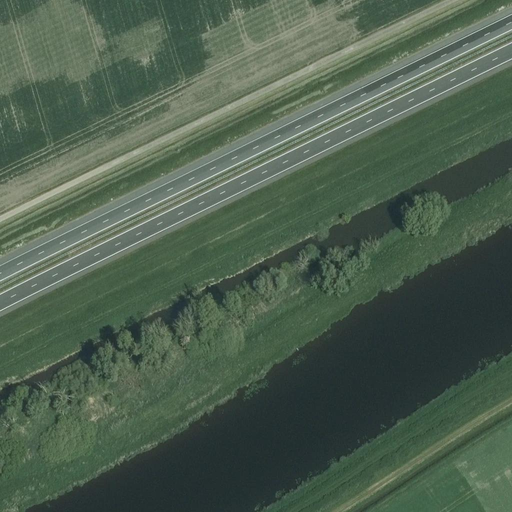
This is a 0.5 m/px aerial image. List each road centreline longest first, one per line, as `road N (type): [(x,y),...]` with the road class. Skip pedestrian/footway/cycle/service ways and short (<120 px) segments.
road 1 (motorway): [(511,21),(0,274)]
road 2 (motorway): [(0,303),(511,52)]
road 3 (unclassified): [(0,218),(451,0)]
